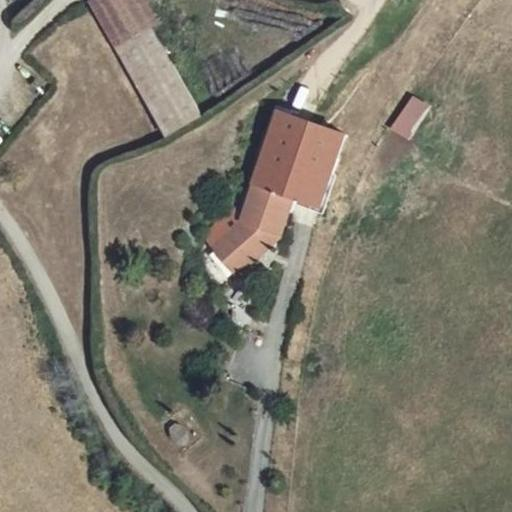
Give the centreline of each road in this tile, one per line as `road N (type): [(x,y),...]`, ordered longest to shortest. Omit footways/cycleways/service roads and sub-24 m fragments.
road 1 (unclassified): [(0,226),(121,444),(183,511)]
road 2 (unknown): [(253,511),(305,231)]
